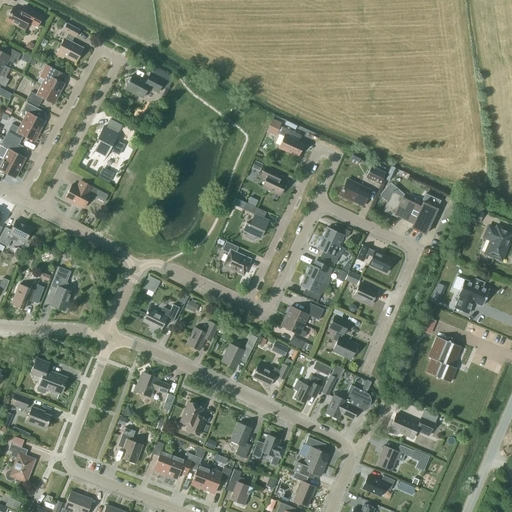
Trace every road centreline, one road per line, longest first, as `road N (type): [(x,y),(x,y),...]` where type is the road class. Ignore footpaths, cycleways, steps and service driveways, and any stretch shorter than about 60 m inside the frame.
road 1 (residential): [(41,212),(116,61),(96,51),(20,199)]
road 2 (residential): [(347,452),(189,367),(108,336)]
road 3 (residential): [(186,511),(73,471),(66,461),(108,336)]
road 4 (residential): [(317,204),(339,158),(317,148),(247,303)]
road 5 (residential): [(365,372),(411,251),(317,204)]
road 6 (residential): [(247,303),(268,313),(317,204)]
road 7 (residential): [(135,268),(162,265),(247,303)]
